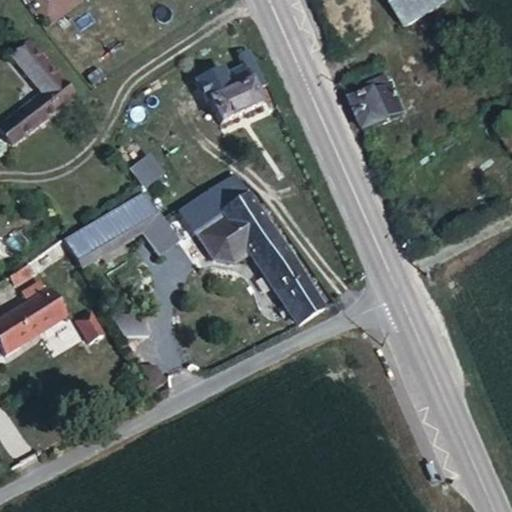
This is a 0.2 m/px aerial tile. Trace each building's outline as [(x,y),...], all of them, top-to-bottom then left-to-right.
[(451,1),(450,0),(388,0),(406,28),(451,1)] [(43,95),(0,129),(0,130),(12,147),(74,98),(32,47),(14,60),(43,95)] [(216,114),(221,125),(264,105),(257,90),(265,85),(256,68),(248,72),(245,68),(203,88),(216,114)] [(387,76),(354,91),(358,100),(352,103),(365,134),(372,132),(404,117),(398,104),(387,76)] [(414,97),(398,104),(404,117),(420,110),(414,97)] [(511,131),(502,138),(511,152),(511,131)] [(226,214),(248,198),(235,178),(179,216),(193,237),(195,236),(226,214)] [(62,243),(78,268),(99,256),(105,264),(124,253),(119,245),(138,232),(159,218),(141,194),(62,243)] [(324,310),(248,198),(226,214),(251,255),(298,327),(324,310)] [(251,255),(226,214),(195,236),(212,261),(234,266),(251,255)] [(159,218),(138,232),(158,258),(178,243),(159,218)] [(33,275),(28,268),(10,280),(14,287),(33,275)] [(23,295),(29,306),(46,295),(38,284),(23,295)] [(46,295),(29,306),(0,323),(0,351),(4,358),(66,319),(49,293),(46,295)] [(90,316),(77,323),(90,344),(103,337),(90,316)] [(137,319),(110,318),(122,338),(149,337),(137,319)] [(156,368),(142,367),(155,388),(165,381),(156,368)]
